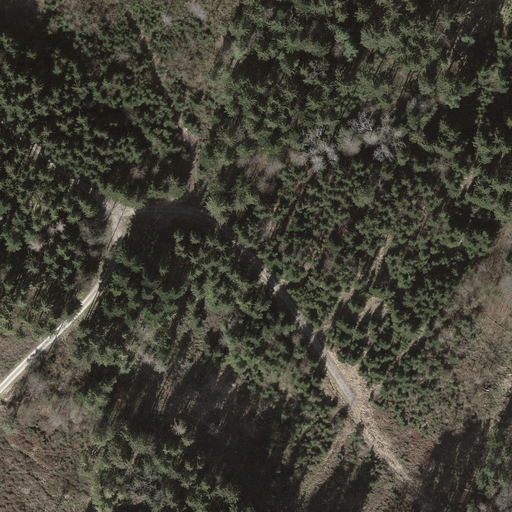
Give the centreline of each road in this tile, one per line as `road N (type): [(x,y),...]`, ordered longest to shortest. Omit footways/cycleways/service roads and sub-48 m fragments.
road 1 (track): [(365,436),(284,297),(236,237),(203,212),(110,207),(0,118)]
road 2 (track): [(0,384),(107,272),(117,229),(110,207)]
